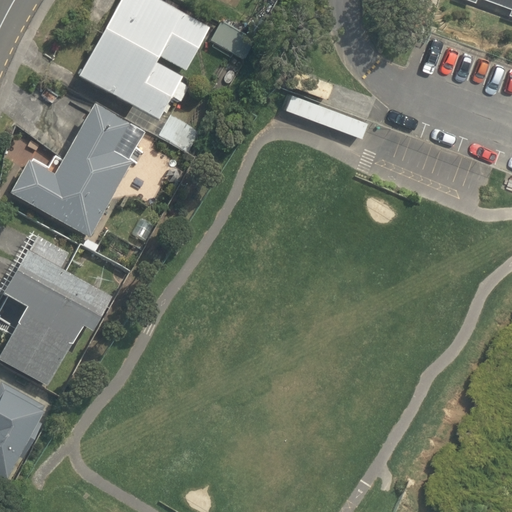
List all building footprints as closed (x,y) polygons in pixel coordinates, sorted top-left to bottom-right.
[(201,25),(152,0),(105,0),(67,76),(154,119),(201,25)] [(511,0),(470,0),(511,15),(511,0)] [(357,142),(364,123),(326,108),(335,82),(298,67),(281,113),(357,142)] [(83,234),(122,158),(102,148),(117,119),(80,99),(44,168),(22,157),(3,193),(83,234)] [(52,269),(62,248),(24,230),(14,251),(1,245),(0,246),(0,286),(15,294),(0,323),(0,364),(38,383),(68,320),(82,327),(99,292),(52,269)] [(0,460),(34,395),(0,376),(0,460)]
